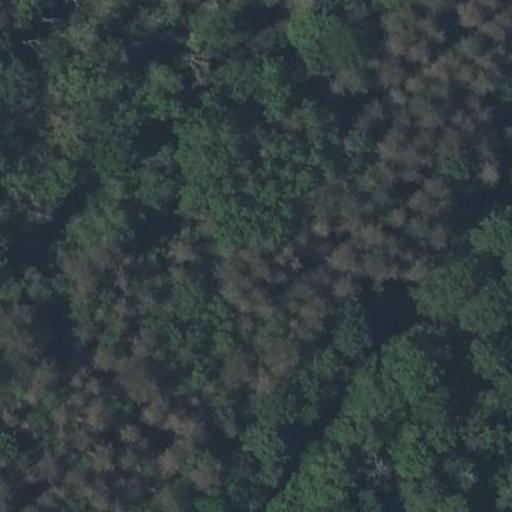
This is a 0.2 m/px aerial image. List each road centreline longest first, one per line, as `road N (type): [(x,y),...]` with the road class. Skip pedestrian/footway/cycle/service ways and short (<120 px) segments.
road 1 (track): [(511,153),(257,511)]
road 2 (track): [(321,0),(0,253)]
